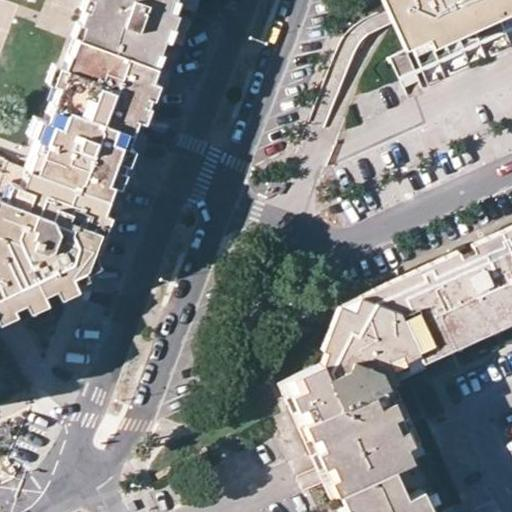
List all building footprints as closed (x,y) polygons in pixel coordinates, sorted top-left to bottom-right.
[(79,0),(77,6),(83,8),(78,22),(75,30),(74,35),(87,41),(129,56),(147,63),(149,58),(152,49),(155,50),(161,35),(164,36),(174,11),(165,8),(167,2),(168,0),(79,0)] [(511,17),(511,0),(388,0),(416,60),(511,17)] [(31,150),(25,166),(91,191),(104,196),(109,182),(123,146),(128,131),(134,117),(142,94),(148,80),(154,65),(147,63),(129,56),(87,41),(74,35),(68,49),(62,66),(56,84),(43,118),(37,136),(31,150)] [(388,56),(397,76),(412,68),(403,49),(388,56)] [(56,84),(62,66),(56,63),(49,81),(56,84)] [(37,136),(43,118),(37,116),(30,134),(37,136)] [(0,315),(11,311),(8,304),(21,298),(26,306),(42,299),(38,291),(52,284),(56,293),(69,287),(72,279),(81,255),(99,209),(104,196),(91,191),(25,166),(18,184),(13,201),(1,196),(0,196),(0,315)] [(13,201),(18,184),(7,180),(1,196),(13,201)] [(511,223),(470,242),(472,250),(511,231),(511,223)] [(284,378),(335,493),(338,491),(417,455),(385,383),(395,379),(391,370),(404,365),(402,358),(411,354),(417,351),(421,359),(450,346),(453,352),(511,325),(511,231),(472,250),(458,256),(369,297),(356,293),(340,301),(333,321),(319,362),(284,378)] [(356,293),(369,297),(458,256),(455,249),(356,293)] [(321,482),(327,497),(335,493),(284,378),(276,381),(295,424),(307,450),(321,482)] [(442,511),(417,455),(338,491),(345,506),(338,509),(338,511),(442,511)]
